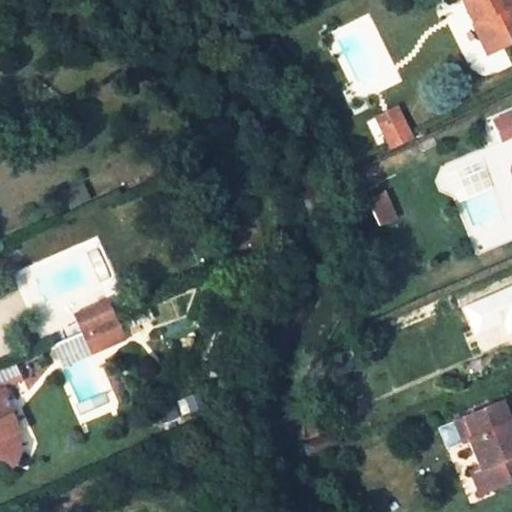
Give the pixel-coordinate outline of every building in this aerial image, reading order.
[(462,0),(464,3),(483,43),(497,37),(502,46),(511,40),(511,9),(507,0),(462,0)] [(502,46),(497,37),(483,43),(487,52),(502,46)] [(377,115),(382,126),(402,115),(397,105),(377,115)] [(511,112),(491,121),(500,143),(511,138),(511,112)] [(391,147),(412,137),(402,115),(382,126),(391,147)] [(367,199),(378,224),(396,217),(385,192),(367,199)] [(93,348),(117,337),(110,320),(86,331),(93,348)] [(478,347),(506,340),(503,326),(474,333),(478,347)] [(479,469),(485,466),(493,488),(511,481),(511,452),(509,444),(511,442),(511,398),(454,421),(462,441),(467,439),(472,451),(479,469)] [(0,418),(0,454),(1,454),(20,461),(25,450),(17,434),(21,432),(11,414),(0,418)] [(303,442),(307,454),(335,442),(330,431),(303,442)] [(472,451),(461,456),(477,495),(493,488),(485,466),(479,469),(472,451)]
